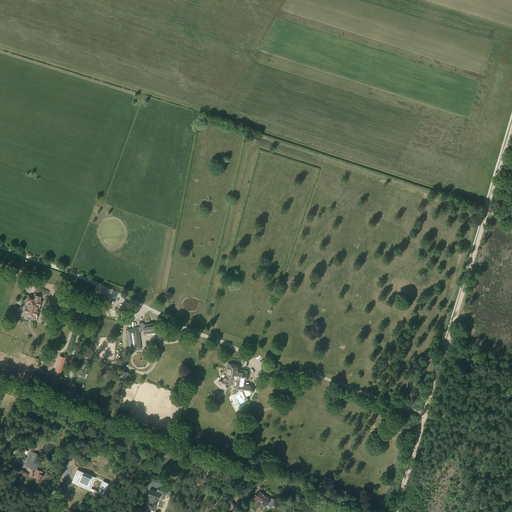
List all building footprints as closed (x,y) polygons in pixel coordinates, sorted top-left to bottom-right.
[(28,296),(24,314),(36,318),(36,316),(37,316),(42,302),(41,301),(42,297),(35,294),(34,298),(28,296)] [(127,337),(125,338),(127,350),(135,349),(135,347),(143,348),(144,343),(139,343),(137,331),(143,330),(143,333),(154,332),(153,324),(149,324),(149,323),(142,324),(142,322),(138,322),(138,326),(125,327),(127,337)] [(55,376),(52,383),(57,385),(66,358),(60,356),(54,375),(55,376)] [(223,378),(218,383),(225,390),(230,385),(229,384),(234,378),(236,378),(234,387),(242,388),(243,380),(246,381),(246,379),(248,380),(249,374),(247,373),(247,372),(238,371),(239,365),(229,364),(228,368),(227,368),(227,373),(226,377),(225,377),(223,379),(223,378)] [(17,442),(13,448),(19,451),(22,445),(17,442)] [(29,456),(28,460),(35,462),(39,452),(32,449),(29,456)] [(28,459),(25,466),(35,469),(37,463),(35,462),(28,460),(28,459)] [(37,469),(33,479),(40,482),(44,475),(41,474),(42,472),(37,469)] [(82,474),(78,482),(87,485),(90,478),(82,474)] [(160,484),(162,479),(162,478),(155,476),(153,481),(160,484)] [(108,483),(103,482),(99,492),(103,494),(108,483)] [(147,496),(143,507),(145,507),(144,508),(148,509),(153,510),(155,503),(156,500),(157,500),(159,494),(149,490),(147,496)] [(260,491),(252,500),(259,505),(261,503),(264,506),(266,504),(270,507),(274,503),(273,503),(275,500),(271,497),(269,499),(260,491)] [(228,497),(223,501),(229,510),(234,506),(228,497)] [(298,498),(295,506),(303,509),(305,501),(298,498)]
